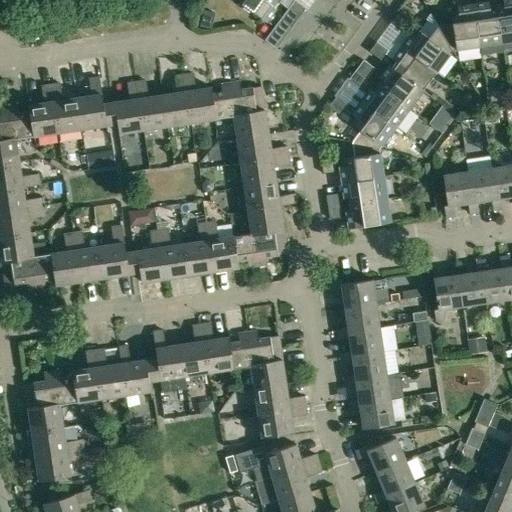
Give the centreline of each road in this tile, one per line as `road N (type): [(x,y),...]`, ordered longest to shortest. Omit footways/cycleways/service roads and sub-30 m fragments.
road 1 (residential): [(0,324),(302,284)]
road 2 (residential): [(0,60),(243,38),(273,59)]
road 3 (residential): [(354,511),(327,424),(302,284)]
road 4 (residential): [(320,243),(441,228),(454,242),(511,232)]
road 5 (residential): [(320,243),(303,122),(323,94)]
